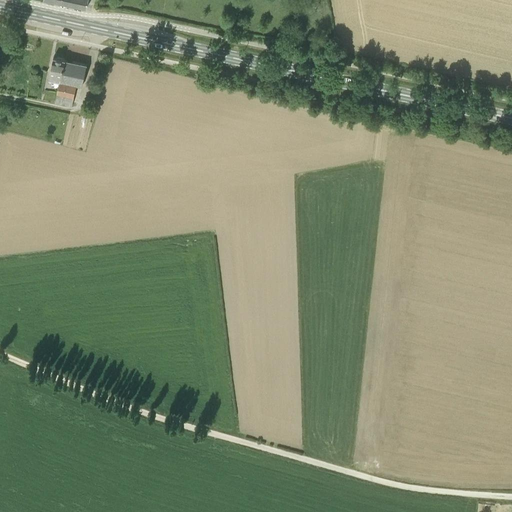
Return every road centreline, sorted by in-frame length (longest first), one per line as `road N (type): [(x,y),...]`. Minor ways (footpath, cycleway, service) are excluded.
road 1 (track): [(0,354),(196,430),(402,486),(511,496)]
road 2 (primary): [(511,118),(0,7)]
